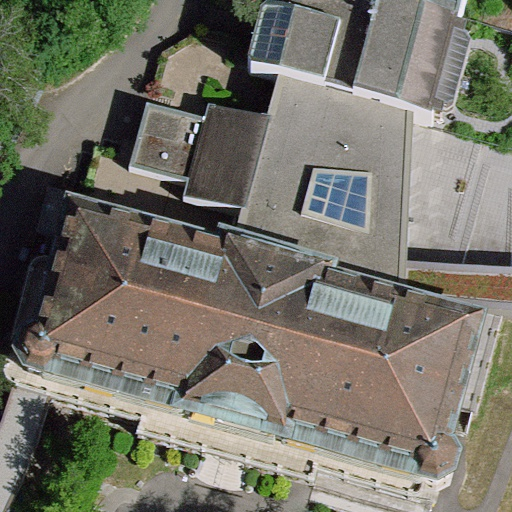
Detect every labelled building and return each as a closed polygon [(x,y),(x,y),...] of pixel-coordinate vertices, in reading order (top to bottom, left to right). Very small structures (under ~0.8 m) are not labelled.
[(281,87),(371,113),(434,130),(469,0),(288,0),(284,16),(303,21),(299,30),(270,23),(263,27),(250,77),(281,87)] [(0,172),(42,95),(18,83),(0,115),(0,172)] [(365,133),(371,113),(281,87),(269,128),(246,218),(232,269),(322,295),(365,133)] [(246,218),(269,128),(213,113),(209,128),(149,113),(136,160),(134,170),(189,185),(184,202),(246,218)] [(454,156),(365,133),(322,295),(410,319),(430,243),(454,156)] [(134,170),(136,160),(98,151),(78,227),(232,269),(246,218),(184,202),(189,185),(134,170)] [(511,171),(454,156),(430,243),(511,265),(511,171)] [(78,227),(56,306),(30,299),(23,308),(6,374),(7,388),(17,395),(54,404),(144,428),(320,476),(413,502),(424,488),(439,492),(450,488),(455,471),(445,455),(476,338),(410,319),(322,295),(232,269),(78,227)] [(0,511),(10,511),(29,474),(54,404),(17,395),(8,425),(0,443),(0,511)]
